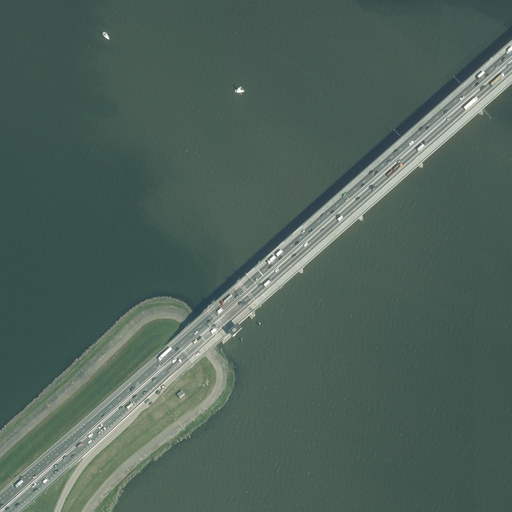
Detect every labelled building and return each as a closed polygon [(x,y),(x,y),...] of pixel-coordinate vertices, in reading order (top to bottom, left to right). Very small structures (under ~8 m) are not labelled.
[(483,108),(479,104),(463,86),(462,86),(460,86),(460,87),(460,88),(460,89),(476,107),(479,112),(481,112),(483,112),(483,111),(483,108)] [(403,138),(402,138),(400,138),(400,140),(400,142),(419,164),(421,164),(422,164),(422,163),(423,161),(403,138)] [(343,192),(342,191),(340,191),(340,193),(340,195),(359,217),(361,217),(363,217),(363,216),(363,214),(343,192)] [(283,244),(281,244),(280,244),(280,245),(280,247),(299,270),(302,270),(303,270),(303,267),(283,244)] [(255,312),(233,287),(232,287),(232,286),(231,287),(229,289),(228,289),(228,290),(235,298),(242,306),(251,316),(252,316),(255,313),(255,312)] [(236,329),(236,328),(214,303),(213,303),(212,304),(200,314),(200,315),(200,316),(222,341),(223,341),(228,336),(230,335),(236,330),(236,329)] [(241,333),(236,328),(228,336),(232,341),(241,333)]
